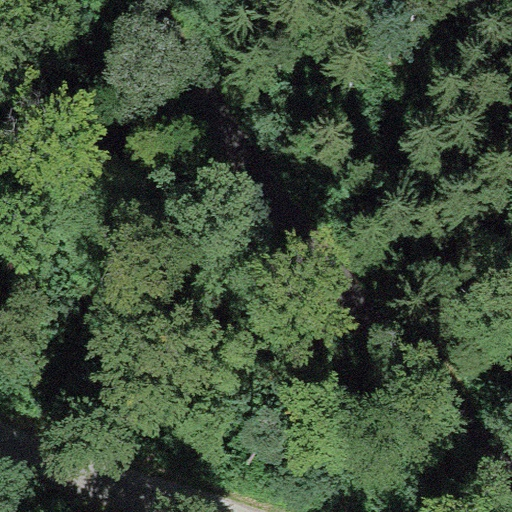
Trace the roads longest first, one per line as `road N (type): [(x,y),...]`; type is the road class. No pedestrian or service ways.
road 1 (track): [(511,485),(282,221),(147,0)]
road 2 (unclassified): [(0,444),(168,511)]
